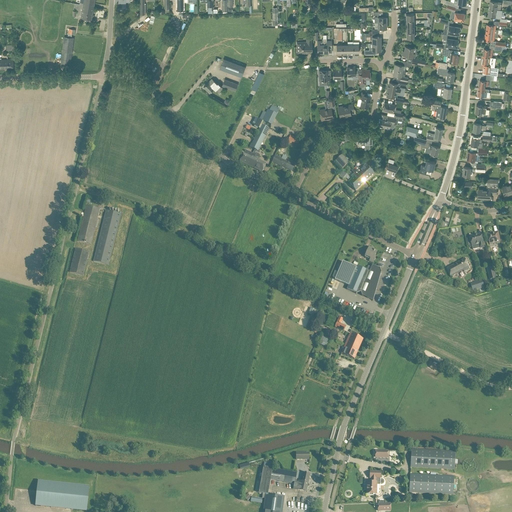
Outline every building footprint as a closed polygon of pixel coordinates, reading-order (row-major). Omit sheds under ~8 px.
[(490,1),(489,9),(496,10),(496,9),(501,9),(501,6),(502,2),(497,2),(490,1)] [(94,7),(83,5),(81,17),(91,19),(94,7)] [(496,10),(489,9),(488,17),(495,18),(495,17),(500,18),(500,15),(501,15),(502,10),(496,10)] [(454,19),(463,20),(464,21),(465,16),(464,16),(464,13),(459,12),(459,13),(455,12),(455,16),(454,19)] [(487,24),(486,32),(498,34),(499,30),(496,29),(496,25),(487,24)] [(444,31),(443,34),(456,36),(457,34),(458,34),(459,31),(460,31),(461,31),(461,30),(461,29),(461,28),(460,27),(449,25),(448,31),(444,31)] [(498,34),(486,32),(485,40),(494,41),(495,37),(498,37),(498,34)] [(456,36),(443,34),(443,38),(447,39),(446,45),(456,47),(457,46),(458,46),(458,45),(459,45),(459,44),(459,43),(458,43),(458,42),(457,42),(458,39),(456,39),(456,36)] [(64,37),(61,64),(70,66),(74,38),(64,37)] [(297,42),(297,52),(304,52),(304,53),(312,53),(312,42),(311,42),(311,38),(307,38),(307,42),(297,42)] [(323,42),(323,53),(329,53),(329,47),(332,47),(332,41),(327,41),(327,38),(323,38),(323,42)] [(381,43),(372,43),(372,47),(370,47),(370,50),(365,50),(365,54),(376,54),(377,53),(377,50),(381,50),(381,43)] [(414,48),(410,47),(405,46),(404,51),(403,50),(402,54),(415,57),(417,48),(414,48)] [(449,62),(453,63),(452,64),(458,65),(459,59),(457,59),(457,54),(451,53),(452,50),(443,48),(442,48),(441,54),(445,55),(450,56),(449,62)] [(492,57),(493,49),(484,48),(483,56),(492,57)] [(482,64),(491,65),(492,57),(483,56),(482,64)] [(148,57),(145,60),(143,63),(147,68),(150,65),(148,63),(151,61),(148,57)] [(245,66),(223,58),(219,69),(241,77),(245,66)] [(7,59),(8,59),(0,59),(0,68),(8,69),(13,69),(13,64),(13,59),(7,59)] [(491,65),(482,64),(481,72),(483,72),(483,74),(490,75),(494,75),(498,76),(498,73),(499,66),(491,65)] [(359,79),(359,75),(359,70),(358,70),(358,72),(355,73),(355,67),(347,67),(347,76),(353,76),(353,79),(359,79)] [(454,73),(448,72),(448,69),(446,69),(438,67),(437,73),(447,75),(446,80),(453,82),(454,73)] [(341,79),(341,69),(333,69),(333,78),(337,78),(337,81),(340,81),(340,79),(341,79)] [(402,71),(394,69),(393,73),(394,75),(401,76),(400,80),(407,81),(408,77),(405,76),(406,71),(402,71)] [(319,70),(319,75),(319,80),(325,80),(325,85),(330,85),(330,76),(327,76),(327,70),(319,70)] [(370,79),(370,70),(362,70),(359,70),(359,75),(359,79),(359,84),(359,87),(364,87),(364,84),(365,84),(365,79),(370,79)] [(254,84),(258,86),(264,74),(259,72),(254,84)] [(222,88),(218,83),(217,84),(212,79),(209,82),(204,87),(209,92),(214,88),(218,92),(222,88)] [(225,79),(222,86),(235,91),(238,84),(225,79)] [(480,80),(479,88),(489,89),(485,89),(485,86),(488,86),(489,81),(480,80)] [(387,88),(387,89),(405,92),(405,88),(400,87),(400,88),(398,88),(396,88),(397,83),(389,82),(388,88),(387,88)] [(443,96),(445,96),(450,97),(452,88),(444,87),(445,83),(434,82),(433,87),(438,88),(437,94),(443,95),(443,96)] [(489,89),(479,88),(478,96),(487,97),(487,92),(489,92),(489,89)] [(405,92),(387,89),(387,90),(388,90),(387,96),(391,97),(394,97),(395,93),(397,93),(399,94),(398,95),(403,96),(404,95),(405,92)] [(360,106),(368,108),(370,96),(366,95),(366,94),(361,93),(360,99),(362,99),(360,106)] [(439,117),(440,117),(445,118),(447,107),(440,106),(441,102),(433,101),(432,105),(436,106),(435,108),(437,109),(436,111),(440,112),(439,117)] [(389,112),(392,113),(393,113),(395,105),(384,102),(383,110),(389,111),(389,112)] [(339,109),(339,112),(340,117),(351,115),(350,111),(354,110),(353,104),(349,105),(349,107),(339,109)] [(240,161),(250,166),(254,158),(269,128),(262,125),(263,121),(272,125),(277,114),(279,111),(278,111),(279,109),(272,105),(271,107),(269,110),(268,109),(267,111),(265,110),(260,119),(257,118),(254,125),(260,129),(250,147),(255,149),(253,153),(246,150),(244,153),(243,153),(240,161)] [(486,114),(487,106),(483,105),(477,105),(476,113),(486,114)] [(320,110),(321,114),(322,119),(329,118),(330,119),(333,118),(331,108),(320,110)] [(395,127),(395,124),(398,123),(398,120),(402,121),(403,118),(395,117),(395,118),(388,116),(387,120),(381,119),(380,126),(384,127),(389,129),(390,130),(395,127)] [(473,131),(478,131),(480,132),(480,129),(486,130),(486,126),(481,125),(481,124),(474,123),(473,131)] [(404,133),(416,137),(418,129),(407,126),(406,125),(404,133)] [(428,132),(426,139),(432,140),(433,137),(440,138),(442,128),(436,127),(434,133),(428,132)] [(357,134),(357,143),(365,143),(365,144),(372,144),(372,136),(368,136),(368,134),(366,134),(366,133),(362,133),(362,134),(357,134)] [(288,141),(294,142),(298,144),(300,139),(290,135),(288,141)] [(412,135),(410,140),(425,144),(426,139),(417,137),(412,135)] [(337,136),(334,140),(340,146),(344,143),(337,136)] [(471,145),(476,145),(477,146),(477,147),(483,148),(483,142),(482,142),(482,139),(479,139),(479,138),(472,137),(471,145)] [(427,152),(430,153),(432,154),(437,155),(439,147),(434,146),(433,145),(429,144),(427,152)] [(476,152),(473,151),(468,151),(467,159),(475,161),(476,155),(478,155),(487,155),(488,148),(479,148),(479,152),(476,152)] [(275,156),(274,157),(272,162),(292,171),(295,163),(291,161),(289,160),(288,162),(285,161),(287,157),(283,155),(281,159),(275,156)] [(342,155),(335,161),(342,169),(349,163),(342,155)] [(254,158),(250,166),(262,172),(264,167),(266,164),(254,158)] [(425,165),(422,165),(420,172),(426,173),(427,169),(433,170),(435,162),(426,160),(425,165)] [(389,163),(387,169),(396,172),(398,167),(389,163)] [(476,168),(475,168),(471,168),(464,167),(463,175),(470,176),(471,172),(475,172),(475,171),(485,172),(486,167),(491,168),(491,164),(478,163),(477,168),(476,168)] [(374,173),(371,170),(366,165),(360,170),(357,166),(354,169),(358,173),(357,174),(365,182),(374,173)] [(356,191),(365,182),(357,174),(358,173),(354,169),(352,171),(354,173),(351,176),(353,178),(348,183),(356,191)] [(339,176),(344,180),(348,175),(343,171),(339,176)] [(499,183),(498,183),(487,182),(487,190),(479,189),(478,198),(490,198),(491,193),(496,194),(497,188),(500,188),(499,183)] [(511,183),(503,186),(505,195),(511,194),(510,193),(511,192),(511,183)] [(77,241),(91,245),(100,209),(86,206),(77,241)] [(121,214),(112,212),(106,210),(94,262),(108,265),(121,214)] [(487,235),(490,245),(497,243),(497,244),(501,243),(501,242),(498,231),(492,233),(492,234),(487,235)] [(483,244),(484,244),(482,234),(475,236),(475,235),(470,236),(470,238),(467,239),(469,246),(472,245),(473,250),(484,247),(483,244)] [(366,252),(365,255),(365,257),(370,260),(369,261),(373,263),(376,257),(375,257),(377,251),(373,250),(373,249),(369,247),(367,253),(366,252)] [(70,272),(75,274),(83,276),(89,252),(76,249),(70,272)] [(447,268),(450,276),(463,270),(463,271),(469,268),(465,258),(447,268)] [(373,300),(381,272),(379,268),(372,265),(372,267),(368,266),(366,271),(357,266),(356,267),(342,262),(335,280),(348,286),(347,289),(358,294),(360,291),(362,296),(373,300)] [(497,278),(494,267),(487,269),(490,280),(497,278)] [(471,283),(473,291),(485,287),(482,280),(471,283)] [(337,322),(335,327),(344,331),(346,326),(337,322)] [(348,338),(345,345),(353,348),(352,349),(358,351),(363,339),(350,333),(348,338)] [(353,348),(345,345),(344,348),(346,349),(343,355),(354,359),(358,351),(352,349),(353,348)] [(330,359),(315,353),(314,356),(329,363),(330,359)] [(339,356),(334,354),(329,364),(334,366),(337,359),(338,359),(339,356)] [(410,468),(454,470),(455,470),(456,452),(411,449),(410,468)] [(261,479),(259,493),(263,494),(262,498),(265,499),(265,502),(264,507),(264,508),(263,511),(281,511),(282,508),(283,504),(284,497),(268,495),(271,480),(271,479),(294,484),(293,487),(298,488),(297,490),(301,491),(306,492),(308,484),(299,483),(295,482),(297,473),(273,468),(273,469),(263,467),(261,479)] [(367,494),(375,494),(376,494),(376,485),(380,485),(380,478),(380,472),(370,472),(370,478),(371,478),(371,482),(367,482),(366,487),(367,487),(367,494)] [(299,481),(299,483),(308,484),(310,474),(303,473),(302,481),(299,481)] [(409,493),(453,495),(454,476),(410,474),(409,493)] [(38,481),(35,506),(86,511),(89,486),(38,481)] [(391,503),(377,504),(378,511),(391,511),(391,503)]
